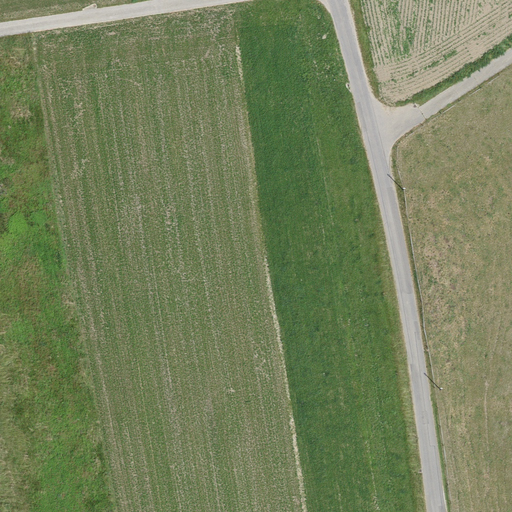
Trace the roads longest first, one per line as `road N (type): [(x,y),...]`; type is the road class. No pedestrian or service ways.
road 1 (unclassified): [(442,511),(399,197),(341,0)]
road 2 (track): [(205,0),(0,32)]
road 3 (track): [(511,55),(385,134)]
